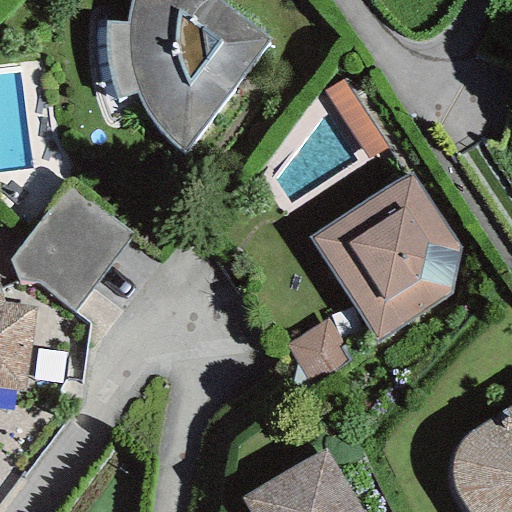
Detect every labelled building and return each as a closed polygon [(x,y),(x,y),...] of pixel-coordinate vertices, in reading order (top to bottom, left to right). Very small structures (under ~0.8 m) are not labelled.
[(184,153),(268,39),(215,0),(129,0),(124,17),(124,23),(104,24),(102,44),(104,63),(109,81),(114,93),(117,99),(136,94),(138,103),(150,119),(166,141),(184,153)] [(411,173),(307,238),(376,343),(453,295),(462,247),(411,173)] [(134,230),(70,181),(6,263),(70,313),(134,230)] [(0,294),(0,388),(24,392),(31,307),(2,301),(0,294)] [(327,319),(285,346),(311,386),(353,359),(327,319)] [(511,511),(511,406),(488,422),(481,427),(471,431),(463,438),(457,445),(453,452),(451,464),(450,477),(453,489),(459,500),(467,511),(511,511)] [(362,511),(326,449),(240,499),(247,511),(362,511)]
